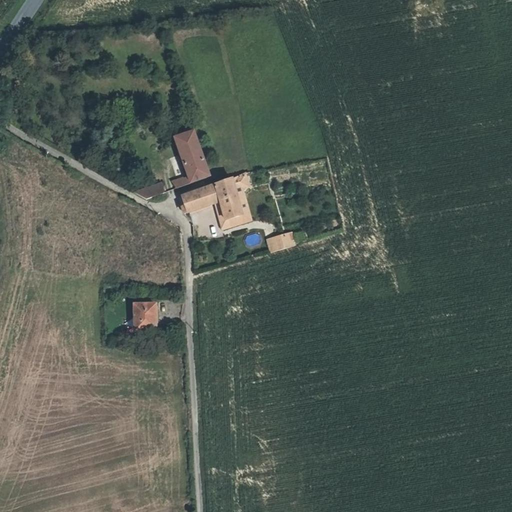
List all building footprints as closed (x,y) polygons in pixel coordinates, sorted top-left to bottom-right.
[(176,137),(187,177),(174,182),(176,188),(210,177),(196,130),(176,137)] [(242,216),(233,180),(184,196),(188,212),(221,202),(225,220),(242,216)] [(144,199),(165,193),(162,184),(133,194),(144,199)] [(285,236),(276,239),(280,251),(289,248),(285,236)] [(155,331),(154,302),(132,303),(133,331),(155,331)]
